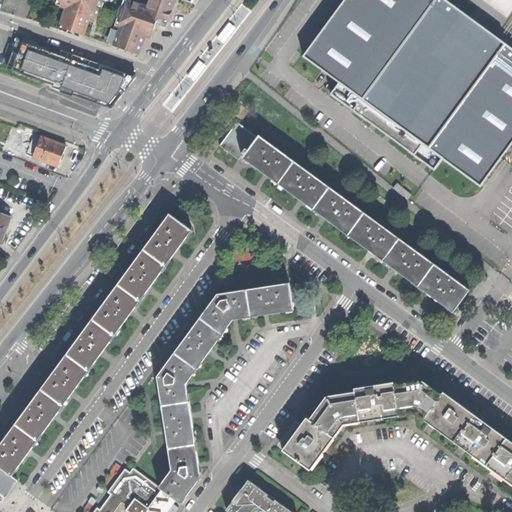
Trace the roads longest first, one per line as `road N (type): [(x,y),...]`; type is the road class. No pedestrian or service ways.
road 1 (residential): [(241,205),(19,511)]
road 2 (unknown): [(31,373),(189,165)]
road 3 (primary): [(13,336),(163,153)]
road 4 (residential): [(358,286),(237,451)]
road 5 (primary): [(118,134),(0,295)]
road 6 (residential): [(465,483),(402,440),(362,445),(314,506)]
road 7 (primary): [(163,153),(275,0)]
road 8 (residential): [(165,72),(0,16)]
road 9 (residential): [(358,286),(241,205)]
road 10 (unclassified): [(0,89),(118,134)]
